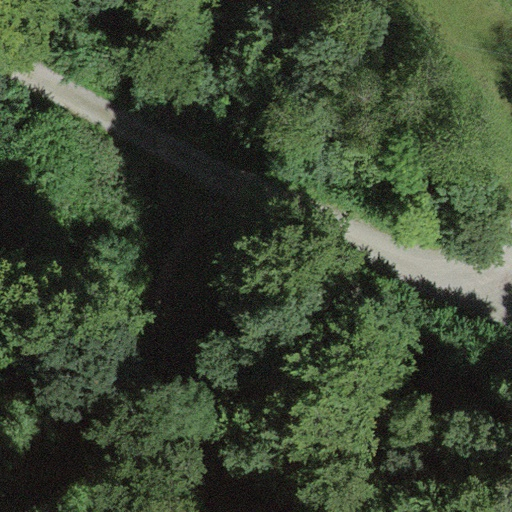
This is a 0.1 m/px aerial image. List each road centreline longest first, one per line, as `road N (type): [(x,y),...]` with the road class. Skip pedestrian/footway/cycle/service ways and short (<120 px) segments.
road 1 (track): [(219,181),(481,294)]
road 2 (track): [(219,181),(0,57)]
